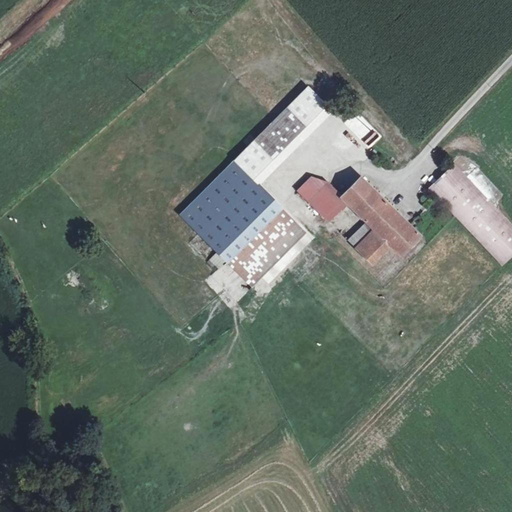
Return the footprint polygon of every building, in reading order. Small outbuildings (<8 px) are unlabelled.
[(304,126),(285,108),(254,140),(273,159),(304,126)] [(358,144),(342,154),(350,163),(352,166),(359,160),(361,163),(368,157),(358,144)] [(350,163),(342,154),(326,165),(330,172),(350,163)] [(213,247),(266,194),(233,161),(180,214),(213,247)] [(455,166),(430,190),(472,234),(501,265),(511,254),(511,226),(496,209),(455,166)] [(308,201),(322,188),(312,177),(298,191),(308,201)] [(362,177),(341,196),(346,201),(352,207),(372,187),(362,177)] [(322,188),(308,201),(326,219),(336,210),(339,212),(345,206),(343,204),(340,207),(329,197),(335,190),(328,183),(322,188)] [(421,236),(372,187),(352,207),(367,223),(374,231),(356,249),(372,265),(390,246),(400,256),(421,236)] [(343,204),(346,201),(341,196),(335,190),(329,197),(340,207),(343,204)] [(306,233),(266,194),(213,247),(253,286),(306,233)] [(374,231),(367,223),(349,241),(356,249),(374,231)] [(396,257),(376,277),(385,285),(405,265),(396,257)]
